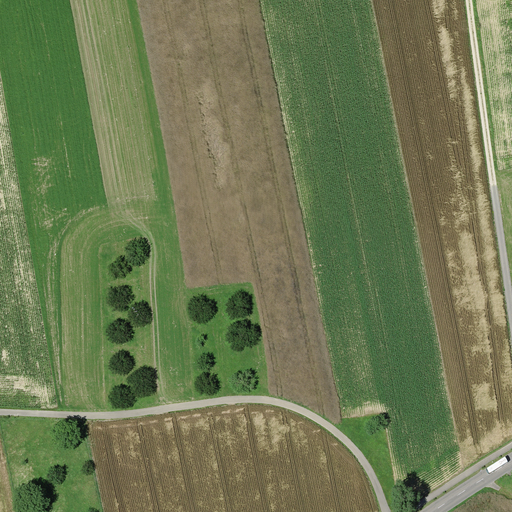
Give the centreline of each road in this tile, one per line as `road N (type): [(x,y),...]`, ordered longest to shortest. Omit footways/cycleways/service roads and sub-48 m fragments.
road 1 (track): [(0,411),(127,414),(259,400),(296,409),(357,453),(384,511)]
road 2 (track): [(468,0),(511,327)]
